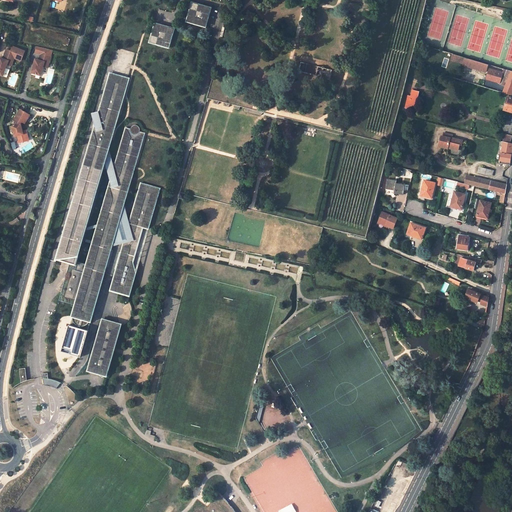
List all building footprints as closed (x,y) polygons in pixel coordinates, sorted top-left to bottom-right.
[(206,27),(212,7),(192,1),(187,19),(189,20),(188,22),(206,27)] [(171,42),(175,28),(155,22),(153,27),(149,42),(163,46),(164,44),(169,42),(171,42)] [(0,57),(0,74),(3,75),(7,64),(9,64),(10,61),(13,62),(14,57),(21,60),(25,50),(14,46),(12,51),(7,48),(3,58),(0,57)] [(40,60),(36,59),(33,73),(42,75),(44,66),(45,66),(47,62),(50,62),(51,56),(48,55),(50,49),(37,46),(35,52),(41,54),(40,60)] [(463,64),(465,57),(453,54),(451,60),(463,64)] [(486,72),(488,64),(465,57),(463,64),(463,65),(486,72)] [(302,62),(300,71),(331,79),(333,70),(302,62)] [(511,70),(504,68),(502,73),(489,69),(487,77),(494,79),(501,84),(506,85),(503,92),(511,94),(511,92),(511,70)] [(125,205),(145,134),(139,132),(140,131),(140,130),(140,129),(140,128),(139,127),(139,126),(138,126),(137,125),(135,125),(134,125),(133,125),(132,126),(131,127),(131,129),(130,130),(125,128),(116,162),(113,162),(110,150),(113,137),(115,130),(129,80),(109,74),(99,111),(93,113),(99,136),(92,134),(57,259),(71,263),(60,300),(76,304),(63,351),(82,357),(106,272),(115,275),(111,290),(131,295),(137,272),(134,261),(144,227),(149,229),(161,188),(141,183),(130,222),(125,205)] [(418,91),(412,90),(411,96),(408,96),(405,107),(410,108),(411,105),(415,106),(418,91)] [(30,115),(20,109),(13,121),(15,121),(12,127),(14,134),(16,134),(18,141),(27,139),(25,133),(23,132),(23,131),(21,124),(22,122),(25,123),(30,115)] [(26,130),(23,131),(25,133),(27,139),(18,141),(19,143),(29,140),(26,130)] [(453,134),(444,132),(443,135),(442,135),(440,146),(449,148),(449,147),(459,150),(460,144),(462,145),(463,140),(453,137),(453,134)] [(510,143),(511,136),(505,134),(503,141),(510,143)] [(501,152),(500,160),(505,161),(505,163),(510,164),(511,149),(511,143),(510,143),(503,141),(501,152)] [(493,170),(476,166),(475,171),(492,175),(493,170)] [(396,180),(387,179),(385,189),(395,190),(394,193),(404,194),(405,184),(396,183),(396,180)] [(435,183),(424,180),(421,195),(431,198),(435,183)] [(507,185),(491,181),(489,189),(501,192),(505,193),(507,185)] [(465,194),(455,191),(451,206),(461,209),(465,194)] [(491,203),(480,200),(476,215),(487,218),(491,203)] [(398,217),(382,211),(378,221),(394,227),(398,217)] [(425,228),(411,222),(407,234),(421,239),(425,228)] [(469,236),(460,235),(457,248),(467,250),(469,236)] [(460,264),(459,266),(473,270),(475,261),(476,258),(463,255),(460,264)] [(489,297),(469,289),(465,296),(487,305),(489,297)] [(108,377),(121,331),(122,326),(123,324),(103,318),(98,336),(100,337),(99,342),(97,342),(88,371),(101,375),(104,377),(105,376),(108,377)] [(259,423),(265,399),(261,398),(256,418),(259,423)] [(216,489),(207,508),(209,511),(236,511),(231,506),(224,497),(220,492),(216,489)]
